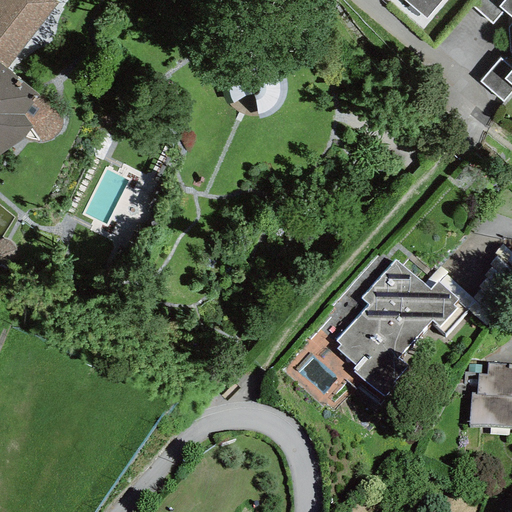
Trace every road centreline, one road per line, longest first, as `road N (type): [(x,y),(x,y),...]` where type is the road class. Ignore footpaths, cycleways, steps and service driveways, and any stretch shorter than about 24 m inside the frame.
road 1 (track): [(232,419),(251,372),(480,116)]
road 2 (residential): [(123,511),(201,429),(232,419),(264,423),(286,437),(303,477),(305,511)]
road 3 (residential): [(347,0),(480,116)]
